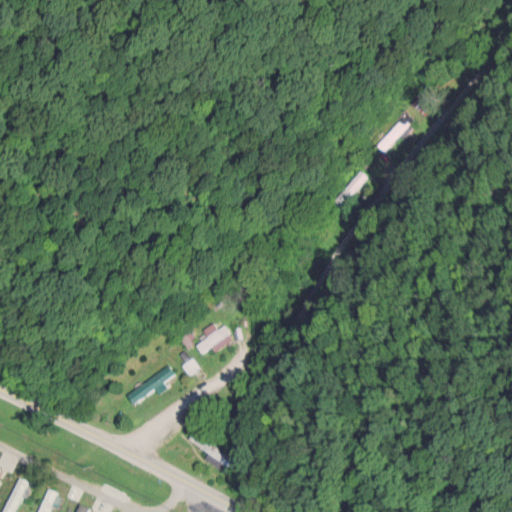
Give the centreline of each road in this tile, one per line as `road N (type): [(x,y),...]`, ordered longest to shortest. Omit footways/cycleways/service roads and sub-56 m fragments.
road 1 (residential): [(113,447),(291,234),(367,98),(416,55),(511,12)]
road 2 (tertiary): [(240,511),(0,391)]
road 3 (residential): [(0,444),(123,506),(152,510),(178,499),(183,481)]
